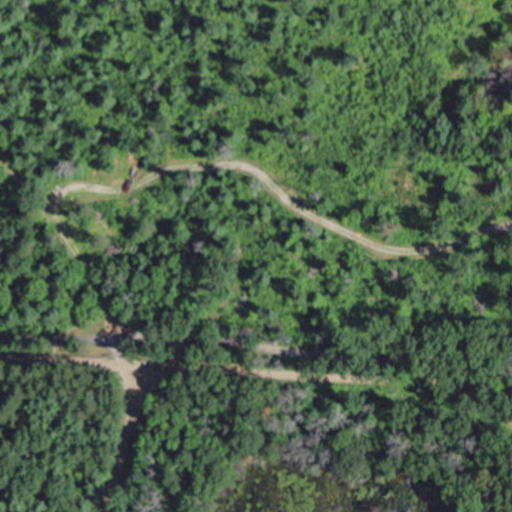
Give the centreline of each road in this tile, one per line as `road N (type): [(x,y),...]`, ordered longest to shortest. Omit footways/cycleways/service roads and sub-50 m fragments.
road 1 (residential): [(143,381),(280,324),(511,325)]
road 2 (residential): [(143,381),(106,368),(0,362)]
road 3 (residential): [(102,511),(143,381)]
